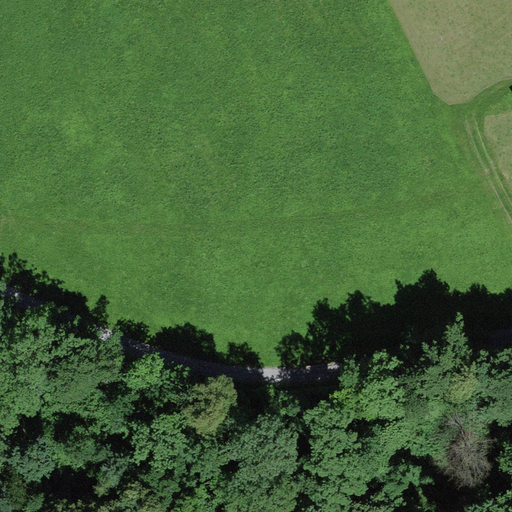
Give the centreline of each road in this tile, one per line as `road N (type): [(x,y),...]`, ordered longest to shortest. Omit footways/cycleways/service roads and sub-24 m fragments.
road 1 (track): [(0,285),(188,368),(273,375),(511,339)]
road 2 (track): [(511,80),(476,106),(468,127),(511,203)]
